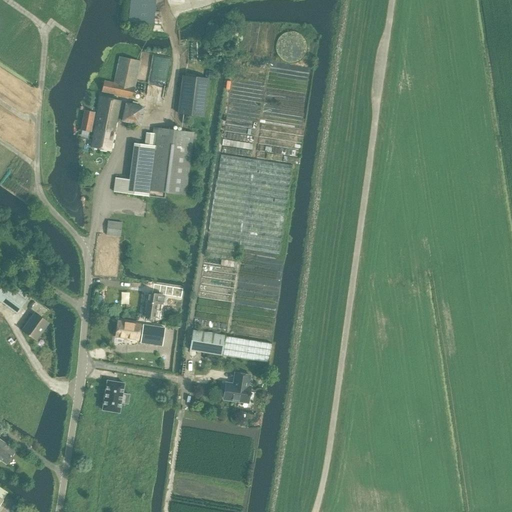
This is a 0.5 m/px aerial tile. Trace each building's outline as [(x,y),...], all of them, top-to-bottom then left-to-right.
[(130,0),(128,22),(153,25),(155,0),(130,0)] [(101,92),(132,98),(140,61),(119,57),(114,83),(103,81),(101,92)] [(177,113),(203,117),(208,79),(182,76),(177,113)] [(91,147),(110,151),(120,101),(101,97),(94,129),(91,128),(94,112),(84,110),(80,130),(93,133),(91,147)] [(122,122),(140,126),(144,107),(126,103),(122,122)] [(149,190),(185,195),(193,133),(154,128),(153,134),(145,133),(144,144),(133,143),(129,180),(114,178),(113,192),(148,196),(149,190)] [(205,257),(235,262),(237,248),(277,255),(291,165),(221,154),(205,257)] [(106,235),(120,237),(122,223),(108,221),(106,235)] [(0,281),(0,302),(16,313),(25,300),(29,295),(16,286),(12,291),(0,281)] [(161,292),(176,295),(177,288),(162,286),(161,292)] [(145,317),(154,319),(156,303),(162,304),(164,295),(149,292),(145,317)] [(22,330),(36,340),(48,323),(34,313),(22,330)] [(118,321),(116,337),(137,340),(138,333),(140,324),(118,321)] [(140,324),(138,333),(141,333),(140,343),(162,346),(164,328),(140,324)] [(192,330),(189,350),(222,356),(268,363),(271,344),(225,336),(192,330)] [(251,388),(248,387),(249,375),(235,373),(234,385),(225,384),(223,399),(248,403),(249,396),(250,396),(250,394),(251,388)] [(124,383),(107,381),(102,410),(119,413),(121,403),(127,404),(129,395),(122,394),(124,383)] [(155,397),(152,416),(160,417),(163,398),(155,397)] [(0,440),(0,460),(6,464),(15,450),(0,440)]
